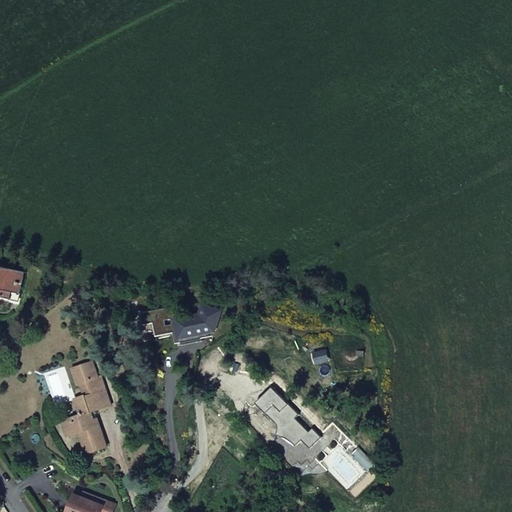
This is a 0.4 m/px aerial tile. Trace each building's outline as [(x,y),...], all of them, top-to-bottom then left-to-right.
[(20,292),(25,272),(0,265),(0,277),(1,278),(0,283),(0,295),(11,298),(13,291),(20,292)] [(19,300),(20,292),(13,291),(11,298),(19,300)] [(186,333),(199,336),(202,319),(190,316),(186,333)] [(73,369),(78,385),(81,384),(98,378),(98,377),(92,362),(73,369)] [(101,376),(98,377),(98,378),(81,384),(85,395),(86,396),(106,389),(101,376)] [(325,435),(318,428),(316,430),(314,428),(310,431),(297,418),(301,414),(273,387),(257,402),(278,423),(280,427),(278,435),(285,437),(291,441),(297,446),(305,438),(313,446),(325,435)] [(86,396),(85,395),(75,399),(81,415),(64,420),(69,436),(81,432),(88,453),(108,446),(98,418),(94,419),(92,412),(95,410),(111,405),(106,389),(86,396)] [(306,454),(313,446),(305,438),(297,446),(306,454)] [(87,492),(85,497),(98,502),(100,497),(87,492)] [(77,495),(70,511),(113,511),(116,503),(100,497),(98,502),(85,497),(77,495)]
